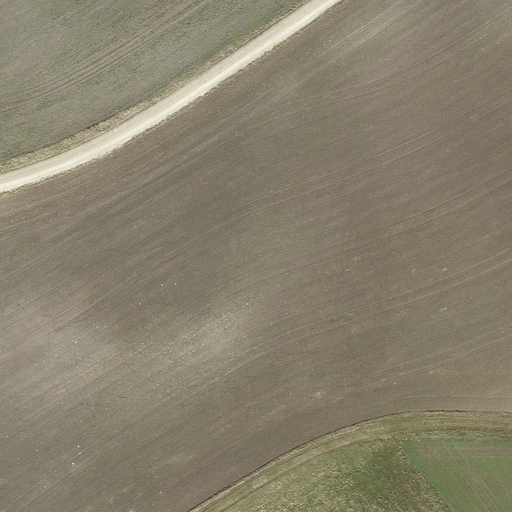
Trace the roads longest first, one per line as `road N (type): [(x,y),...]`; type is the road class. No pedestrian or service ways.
road 1 (track): [(331,0),(141,124),(0,182)]
road 2 (track): [(214,511),(275,474),(372,436),(511,433)]
